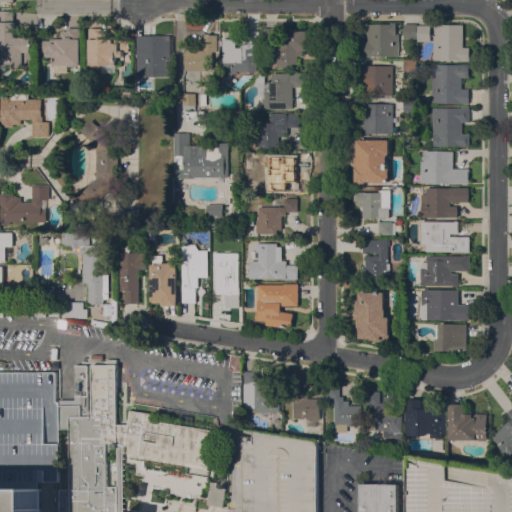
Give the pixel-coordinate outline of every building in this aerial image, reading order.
[(32,62),(23,62),(23,66),(11,66),(11,72),(8,75),(1,75),(1,66),(0,66),(0,11),(13,11),(13,22),(15,22),(15,37),(32,37),(32,62)] [(371,56),(371,57),(362,57),(362,42),(368,42),(368,24),(399,24),(399,56),(371,56)] [(404,38),(404,24),(417,24),(417,38),(404,38)] [(463,47),(470,47),(469,60),(433,60),(434,35),(435,35),(435,24),(463,24),(463,47)] [(431,25),(431,41),(417,41),(417,25),(431,25)] [(50,40),(50,39),(61,39),(61,31),(67,31),(67,28),(80,28),(80,39),(81,39),(80,65),(78,65),(78,66),(74,66),(74,65),(68,65),(68,73),(54,73),(54,62),(47,62),(47,57),(46,57),(46,52),(40,52),(40,40),(50,40)] [(89,65),(89,28),(102,28),(102,31),(108,31),(108,39),(119,39),(119,41),(129,41),(129,52),(123,52),(123,56),(116,57),(116,65),(115,65),(89,65)] [(277,42),(266,42),(266,28),(277,28),(277,42)] [(306,50),(302,50),(302,56),(298,56),(298,68),(282,68),(282,42),(286,42),(286,31),(299,31),(306,31),(306,50)] [(250,71),(237,71),(237,73),(224,73),(224,53),(236,53),(236,48),(242,48),(242,44),(246,44),(246,33),(259,33),(259,43),(258,43),(258,52),(257,52),(257,70),(250,70),(250,71)] [(171,36),(170,77),(136,77),(137,35),(171,36)] [(217,53),(212,53),(212,70),(185,71),(185,48),(201,48),(201,35),(217,35),(217,53)] [(417,59),(417,71),(404,71),(404,59),(417,59)] [(432,103),(432,78),(433,78),(433,64),(438,64),(459,65),(459,64),(469,64),(469,77),(462,77),(462,89),(469,89),(469,103),(432,103)] [(393,95),(363,95),(363,66),(393,65),(393,95)] [(293,108),(260,108),(260,105),(262,105),(262,97),(258,97),(258,84),(249,85),(261,73),(265,73),(265,82),(272,82),(272,73),(303,73),(303,86),(293,87),(293,108)] [(182,93),(196,93),(196,105),(195,105),(195,109),(182,109),(182,93)] [(42,99),(42,116),(43,116),(43,121),(50,121),(50,136),(32,136),(32,119),(21,119),(21,124),(14,124),(14,127),(0,127),(0,116),(1,116),(1,96),(11,96),(11,99),(42,99)] [(404,111),(404,99),(417,100),(417,111),(404,111)] [(393,134),(363,134),(363,104),(393,104),(393,134)] [(432,108),(461,108),(461,107),(470,107),(470,122),(462,122),(462,133),(470,133),(470,146),(434,146),(434,134),(432,134),(432,108)] [(298,113),(298,118),(299,118),(299,127),(288,127),(288,131),(283,131),(283,137),(279,137),(279,148),(258,148),(258,141),(253,141),(253,130),(260,130),(260,122),(271,123),(271,113),(298,113)] [(96,144),(81,131),(91,120),(97,125),(98,125),(102,129),(107,124),(108,125),(112,120),(118,125),(107,137),(118,147),(118,179),(90,208),(76,194),(83,186),(85,188),(93,180),(94,181),(96,178),(96,144)] [(228,153),(228,177),(195,177),(195,178),(176,178),(176,169),(184,169),(184,156),(174,156),(174,133),(186,133),(186,145),(202,145),(202,142),(229,142),(228,153)] [(356,167),(355,167),(355,156),(358,156),(358,139),(390,139),(390,153),(388,155),(387,155),(387,167),(390,167),(390,182),(375,182),(375,181),(367,181),(366,183),(360,183),(360,181),(356,181),(356,167)] [(453,168),(470,168),(470,183),(449,183),(449,182),(421,182),(421,160),(424,160),(424,150),(428,150),(453,150),(453,168)] [(277,168),(282,168),(281,179),(272,179),(272,192),(256,191),(257,157),(258,157),(260,153),(264,153),(266,156),(277,156),(277,168)] [(32,184),(49,184),(49,199),(46,199),(46,208),(46,221),(10,221),(10,224),(2,224),(2,204),(0,204),(0,193),(14,193),(14,196),(21,196),(21,201),(32,201),(32,184)] [(469,187),(469,201),(451,201),(451,205),(458,205),(458,216),(422,216),(422,204),(421,204),(421,193),(427,193),(427,187),(469,187)] [(390,207),(390,217),(363,217),(363,205),(359,205),(359,200),(354,200),(354,191),(365,191),(379,191),(379,189),(390,189),(390,207)] [(284,206),(284,198),(298,198),(298,212),(287,211),(287,215),(282,215),(282,229),(277,229),(277,233),(257,233),(257,219),(258,219),(259,206),(284,206)] [(223,204),(223,217),(216,217),(216,218),(230,218),(230,228),(210,228),(210,218),(206,218),(206,204),(223,204)] [(254,224),(244,224),(244,212),(254,211),(254,224)] [(454,221),(454,220),(459,220),(459,233),(451,233),(451,236),(470,236),(470,251),(466,251),(427,251),(427,244),(422,244),(422,221),(454,221)] [(393,221),(393,222),(396,222),(396,233),(393,233),(393,234),(379,234),(379,221),(393,221)] [(109,304),(118,304),(118,318),(93,318),(93,304),(89,304),(89,282),(83,282),(83,253),(81,253),(81,247),(84,247),(84,245),(79,245),(79,247),(72,248),(72,245),(65,245),(65,243),(62,243),(62,237),(65,237),(65,232),(82,232),(82,233),(90,233),(90,244),(101,244),(101,232),(106,232),(106,231),(112,231),(112,244),(104,244),(105,273),(109,273),(109,304)] [(0,232),(13,232),(13,246),(5,246),(5,261),(0,261),(0,232)] [(388,252),(387,252),(387,254),(389,254),(389,257),(387,257),(387,258),(388,258),(389,263),(390,263),(390,273),(385,273),(385,285),(358,285),(358,272),(362,272),(362,267),(366,267),(366,255),(380,255),(380,252),(363,252),(363,242),(370,242),(370,241),(377,241),(378,238),(388,238),(388,252)] [(277,243),(277,247),(279,247),(279,254),(282,254),(282,260),(287,260),(287,264),(298,264),(298,274),(298,278),(285,278),(285,274),(285,269),(275,270),(271,270),(271,269),(267,269),(267,270),(262,270),(262,269),(254,269),(254,260),(262,260),(262,249),(254,249),(254,243),(277,243)] [(208,286),(198,286),(198,302),(183,302),(182,244),(195,244),(197,246),(208,246),(208,286)] [(139,302),(125,302),(126,288),(119,287),(120,251),(134,251),(133,256),(146,256),(146,269),(139,269),(139,302)] [(217,252),(217,251),(220,251),(220,252),(238,252),(239,288),(230,289),(230,294),(239,294),(239,306),(225,306),(225,290),(221,290),(221,282),(220,282),(220,275),(221,275),(221,265),(220,265),(220,267),(216,267),(216,265),(215,265),(215,252),(217,252)] [(464,255),(470,255),(470,270),(452,270),(452,273),(459,273),(459,285),(453,285),(421,284),(422,261),(426,261),(426,255),(464,255)] [(178,305),(163,305),(163,302),(161,302),(151,302),(151,263),(160,263),(160,262),(177,262),(178,305)] [(0,266),(10,266),(9,294),(0,293),(0,266)] [(284,284),(284,283),(299,283),(298,305),(281,305),(281,311),(294,313),(292,328),(266,324),(267,321),(256,321),(256,310),(258,310),(258,302),(258,284),(284,284)] [(459,289),(459,304),(470,304),(470,319),(422,319),(422,288),(459,289)] [(359,291),(384,291),(384,309),(386,309),(386,316),(389,316),(389,336),(389,341),(376,341),(376,340),(371,340),(371,338),(359,338),(359,336),(358,336),(358,330),(360,330),(360,329),(357,329),(357,327),(356,327),(356,318),(355,318),(355,310),(357,310),(356,309),(356,302),(357,301),(357,299),(359,299),(359,291)] [(84,301),(84,308),(88,308),(88,317),(63,317),(63,301),(84,301)] [(467,323),(467,350),(435,350),(435,338),(437,338),(437,328),(439,328),(439,323),(467,323)] [(59,511),(59,489),(68,489),(68,429),(59,429),(59,399),(75,399),(75,365),(89,365),(89,410),(93,410),(93,364),(108,364),(108,358),(116,358),(116,364),(117,364),(117,424),(128,424),(131,409),(154,413),(153,420),(215,430),(213,441),(215,442),(215,455),(211,454),(209,468),(127,455),(128,452),(129,445),(124,445),(124,446),(123,446),(123,511),(129,511),(59,511)] [(253,382),(244,382),(244,371),(258,371),(258,382),(265,382),(265,383),(279,383),(279,412),(253,412),(253,382)] [(361,423),(361,426),(348,425),(348,431),(336,431),(336,424),(335,424),(335,398),(326,397),(326,384),(340,384),(340,396),(344,396),(344,400),(349,400),(349,405),(362,405),(361,423)] [(375,404),(366,404),(366,390),(380,390),(380,402),(385,402),(385,406),(398,406),(398,411),(402,411),(402,431),(404,431),(404,445),(396,445),(396,437),(383,437),(383,429),(375,430),(375,404)] [(308,397),(320,398),(320,419),(316,419),(316,425),(306,425),(306,417),(294,417),(294,393),(308,393),(308,397)] [(407,408),(408,408),(408,398),(422,399),(422,406),(426,406),(428,403),(433,404),(436,406),(444,407),(444,409),(446,409),(446,433),(444,433),(444,437),(430,437),(431,433),(427,433),(427,435),(408,435),(408,433),(406,433),(407,408)] [(449,403),(464,403),(464,413),(486,413),(486,414),(487,439),(474,439),(449,439),(449,403)] [(511,453),(508,457),(506,454),(507,453),(500,444),(499,445),(492,436),(510,422),(504,415),(511,408),(511,453)] [(241,511),(242,435),(253,437),(252,431),(317,441),(317,511),(241,511)] [(511,511),(408,511),(408,493),(410,493),(410,491),(407,491),(407,466),(410,466),(409,456),(511,473),(511,511)] [(204,476),(183,473),(180,496),(201,499),(204,476)] [(211,481),(217,482),(216,486),(226,488),(223,507),(207,504),(211,481)] [(399,482),(399,511),(361,511),(361,482),(399,482)] [(0,511),(0,487),(39,487),(39,511),(0,511)]
